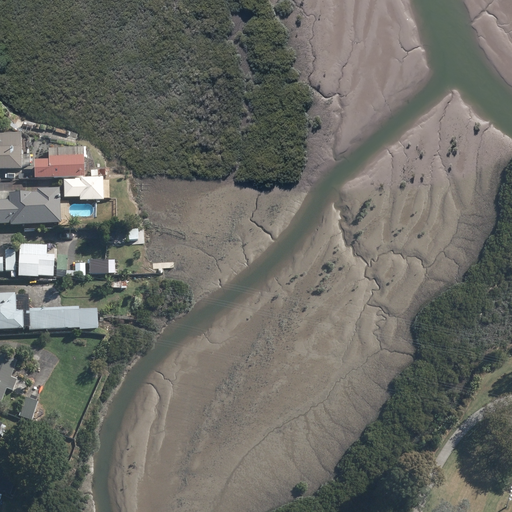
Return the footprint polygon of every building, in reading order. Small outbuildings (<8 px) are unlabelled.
[(0,172),(20,172),(19,137),(0,137),(0,172)] [(46,162),(32,163),(33,181),(82,180),(82,161),(84,161),(83,151),(46,151),(46,162)] [(74,182),(62,182),(63,200),(78,200),(78,203),(102,203),(102,182),(102,180),(79,181),(74,181),(74,182)] [(8,202),(0,202),(0,226),(8,226),(8,228),(59,226),(58,191),(35,191),(36,195),(8,196),(8,202)] [(16,267),(16,279),(37,280),(37,279),(51,280),(52,258),(45,257),(45,248),(18,247),(16,267)] [(16,252),(3,251),(3,272),(15,273),(16,252)] [(117,262),(88,262),(87,275),(117,276),(117,262)] [(86,265),(73,264),(72,277),(85,278),(86,265)] [(0,332),(21,332),(21,330),(28,330),(29,333),(78,330),(78,332),(96,331),(95,312),(78,313),(78,312),(28,314),(27,298),(13,298),(13,296),(0,296),(0,332)] [(0,403),(5,391),(12,394),(16,382),(9,380),(16,363),(0,357),(0,403)] [(36,403),(23,399),(16,418),(29,422),(36,403)]
